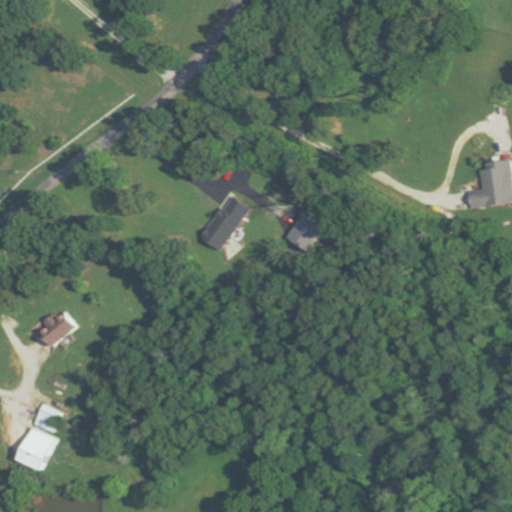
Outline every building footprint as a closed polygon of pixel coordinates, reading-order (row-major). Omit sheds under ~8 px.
[(476,210),(511,205),(511,160),(495,163),(496,169),(486,170),(488,190),(473,192),(476,210)] [(207,240),(226,252),(254,208),(235,195),(207,240)] [(289,238),(312,252),(328,228),(305,213),(289,238)] [(80,326),(68,314),(63,318),(59,315),(42,333),(58,349),(80,326)] [(57,433),(65,412),(45,405),(37,426),(57,433)] [(21,463),(47,472),(58,438),(32,429),(21,463)]
